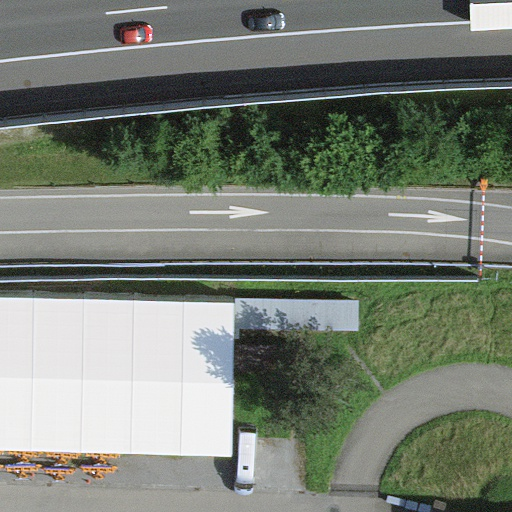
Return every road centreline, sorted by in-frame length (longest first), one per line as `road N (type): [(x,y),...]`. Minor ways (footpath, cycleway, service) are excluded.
road 1 (motorway): [(0,215),(230,211),(511,225)]
road 2 (motorway): [(0,26),(233,0)]
